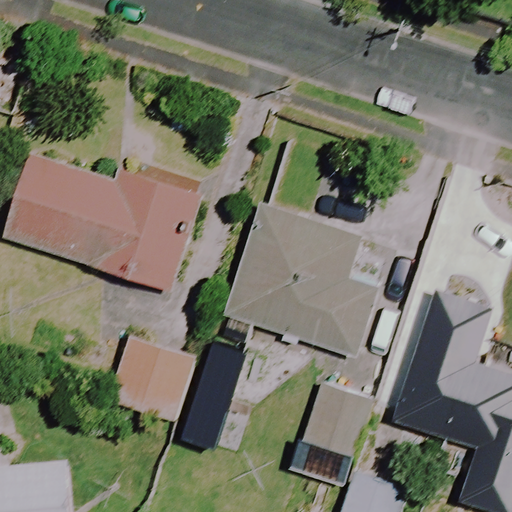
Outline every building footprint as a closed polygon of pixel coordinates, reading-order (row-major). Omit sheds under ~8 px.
[(122,182),(39,156),(12,240),(179,293),(208,200),(125,174),(122,182)] [(366,240),(268,206),(230,315),(358,359),(382,288),(353,278),(366,240)] [(496,311),(442,293),(401,419),(483,445),(465,502),(495,511),(511,511),(511,378),(478,367),(496,311)] [(198,363),(138,342),(118,400),(179,421),(198,363)] [(370,403),(328,390),(312,445),(353,457),(370,403)] [(0,468),(0,511),(75,511),(72,463),(0,468)] [(403,511),(410,493),(359,477),(347,511),(403,511)]
